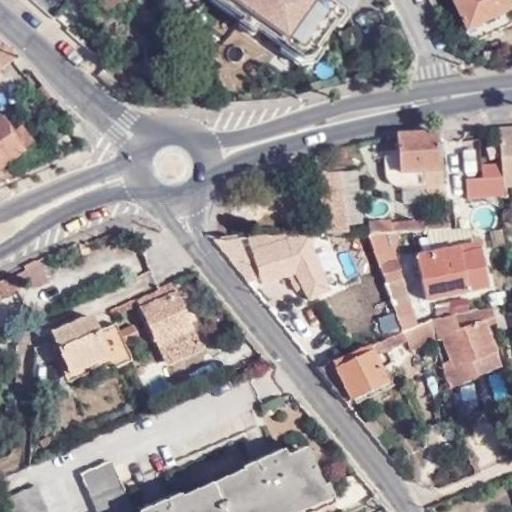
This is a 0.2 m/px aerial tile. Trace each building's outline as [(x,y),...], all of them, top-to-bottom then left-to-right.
[(98,0),(106,11),(122,2),(120,0),(98,0)] [(205,0),(206,3),(235,23),(239,18),(211,0),(205,0)] [(257,31),(280,46),(282,45),(305,60),(312,58),(319,48),(334,25),(340,16),(339,11),(323,0),(211,0),(239,18),(257,31)] [(340,16),(334,25),(338,27),(343,25),(349,16),(345,6),(335,0),(323,0),(339,11),(340,16)] [(511,14),(504,0),(447,0),(467,35),(511,14)] [(254,35),(257,31),(239,18),(235,23),(236,28),(249,36),(254,35)] [(0,70),(17,59),(0,43),(0,70)] [(282,45),(280,46),(282,53),(303,68),(315,66),(323,55),(322,50),(319,48),(312,58),(305,60),(282,45)] [(11,144),(0,129),(0,185),(1,185),(0,184),(0,171),(20,157),(11,144)] [(511,130),(496,131),(502,179),(504,189),(511,188),(511,130)] [(425,188),(425,204),(444,203),(437,136),(395,137),(395,143),(396,159),(388,159),(382,159),(383,178),(400,177),(401,189),(425,188)] [(22,137),(11,144),(20,157),(30,149),(22,137)] [(396,159),(395,143),(387,144),(388,159),(396,159)] [(314,152),(315,172),(352,169),(351,149),(314,152)] [(340,174),(344,227),(360,226),(354,172),(340,174)] [(319,233),(344,233),(344,227),(340,174),(316,176),(319,233)] [(504,189),(502,179),(478,181),(480,201),(505,199),(504,189)] [(401,205),(425,204),(425,188),(401,189),(401,205)] [(366,222),(366,232),(369,232),(398,232),(447,229),(447,220),(390,223),(390,221),(366,222)] [(398,232),(369,232),(377,259),(397,255),(395,249),(399,239),(398,232)] [(259,285),(293,275),(290,262),(307,256),(303,239),(284,241),(250,252),(259,285)] [(425,306),(488,293),(481,251),(461,255),(460,248),(416,256),(425,306)] [(397,255),(377,259),(396,318),(413,313),(397,255)] [(37,261),(22,268),(23,272),(28,282),(32,292),(48,284),(38,261),(37,261)] [(28,282),(23,272),(10,278),(14,287),(28,282)] [(10,278),(0,282),(0,297),(17,291),(14,287),(10,278)] [(310,280),(293,290),(302,305),(319,295),(310,280)] [(199,348),(172,285),(158,291),(135,301),(138,307),(163,364),(199,348)] [(109,313),(111,319),(138,307),(135,301),(109,313)] [(494,324),(490,308),(431,320),(436,341),(440,340),(449,363),(440,366),(447,390),(477,379),(476,376),(501,366),(496,353),(492,354),(483,327),(494,324)] [(396,318),(401,333),(417,325),(413,313),(396,318)] [(90,320),(51,336),(68,374),(106,358),(110,366),(128,358),(111,319),(93,327),(90,320)] [(368,347),(373,358),(405,344),(409,354),(434,344),(431,320),(417,325),(401,333),(368,347)] [(315,370),(343,405),(385,384),(373,358),(368,347),(315,370)] [(199,348),(163,364),(165,369),(202,353),(199,348)] [(289,511),(324,497),(318,485),(302,452),(285,460),(281,452),(271,456),(269,452),(246,461),(248,467),(251,474),(241,478),(184,502),(180,495),(170,498),(168,495),(144,505),(146,510),(146,511),(131,511),(108,460),(77,472),(93,511),(289,511)] [(468,463),(471,476),(477,475),(473,462),(468,463)] [(251,474),(248,467),(238,471),(241,478),(251,474)] [(324,497),(289,511),(312,511),(335,503),(326,482),(318,485),(324,497)] [(8,511),(45,511),(34,485),(3,499),(8,511)]
